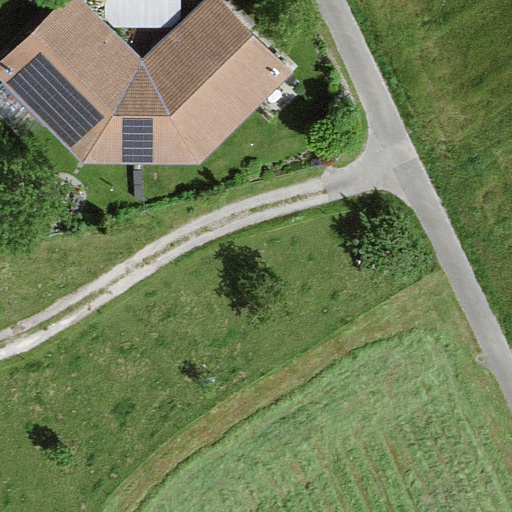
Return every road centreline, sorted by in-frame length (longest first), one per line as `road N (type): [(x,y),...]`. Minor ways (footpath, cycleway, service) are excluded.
road 1 (track): [(399,156),(219,223),(45,326),(0,342)]
road 2 (unclassified): [(328,0),(511,391)]
